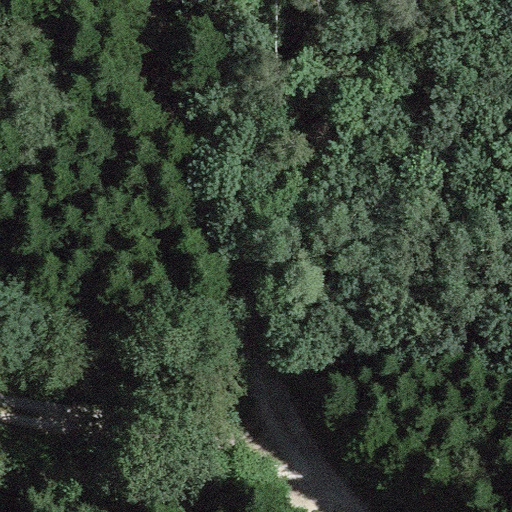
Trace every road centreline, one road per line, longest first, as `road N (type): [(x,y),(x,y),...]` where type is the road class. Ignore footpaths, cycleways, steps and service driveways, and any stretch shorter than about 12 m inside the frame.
road 1 (track): [(358,511),(164,0)]
road 2 (track): [(0,418),(195,452),(301,490),(336,511)]
